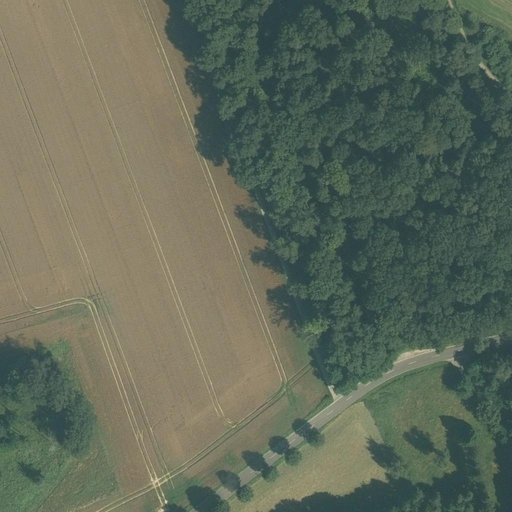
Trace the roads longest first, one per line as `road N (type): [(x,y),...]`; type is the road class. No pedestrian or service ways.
road 1 (track): [(185,0),(338,406)]
road 2 (secondary): [(511,337),(395,367),(197,511)]
